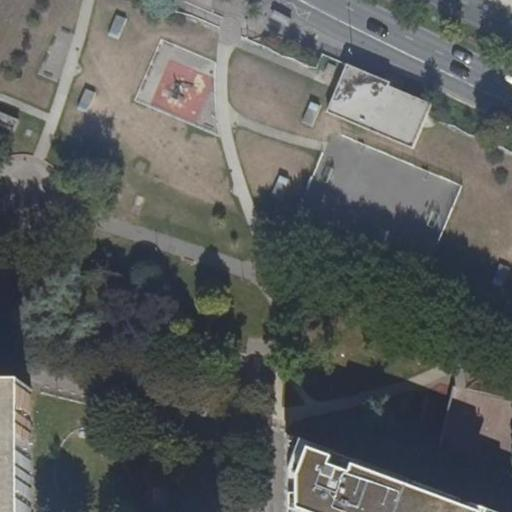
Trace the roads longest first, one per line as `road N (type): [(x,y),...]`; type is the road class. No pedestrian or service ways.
road 1 (motorway): [(0,88),(511,309)]
road 2 (motorway): [(511,214),(13,0)]
road 3 (primary): [(335,0),(511,86)]
